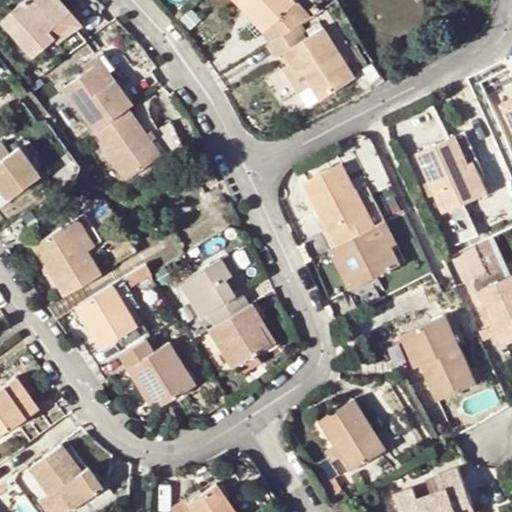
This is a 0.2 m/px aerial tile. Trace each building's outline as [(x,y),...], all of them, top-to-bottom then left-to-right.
[(20,0),(0,18),(0,19),(31,55),(52,37),(56,41),(79,20),(69,8),(64,12),(53,0),(20,0)] [(61,0),(53,0),(64,12),(69,8),(61,0)] [(288,4),(292,0),(234,0),(241,7),(246,2),(266,24),(288,4)] [(308,14),(294,0),(292,0),(288,4),(302,18),(308,14)] [(246,2),(241,7),(262,28),(266,24),(246,2)] [(266,24),(276,34),(296,22),(297,21),(302,18),(288,4),(266,24)] [(299,66),(309,82),(318,96),(352,74),(328,36),(320,24),(304,35),(296,22),(276,34),(271,37),(267,40),(275,54),(282,50),(288,60),(294,69),(299,66)] [(266,24),(262,28),(271,37),(276,34),(266,24)] [(297,89),(309,82),(299,66),(294,69),(288,60),(281,64),(297,89)] [(62,85),(91,129),(126,104),(131,100),(113,76),(107,81),(100,72),(93,62),(86,67),(62,85)] [(106,68),(100,72),(107,81),(113,76),(106,68)] [(511,82),(494,92),(499,102),(511,95),(511,82)] [(511,98),(501,104),(511,128),(511,98)] [(159,151),(126,104),(91,129),(125,177),(138,167),(159,151)] [(155,126),(170,153),(184,144),(169,118),(155,126)] [(461,129),(453,133),(480,191),(487,188),(461,129)] [(453,133),(416,150),(442,209),(480,191),(453,133)] [(0,184),(7,194),(38,172),(18,143),(8,151),(0,140),(0,139),(0,184)] [(347,236),(373,223),(341,160),(304,180),(330,232),(342,227),(347,236)] [(203,174),(208,183),(218,179),(213,169),(203,174)] [(76,216),(70,220),(86,248),(93,243),(76,216)] [(347,236),(328,247),(348,286),(399,260),(386,234),(391,231),(384,217),(373,223),(347,236)] [(33,242),(64,293),(77,285),(100,271),(86,248),(70,220),(33,242)] [(227,250),(219,254),(229,271),(237,266),(227,250)] [(222,317),(248,301),(240,287),(234,290),(224,275),(229,271),(219,254),(178,279),(200,313),(206,310),(214,322),(222,317)] [(504,342),(511,338),(511,276),(480,290),(504,342)] [(112,281),(75,304),(100,345),(137,322),(112,281)] [(232,364),(271,340),(258,321),(262,318),(251,299),(248,301),(222,317),(214,322),(208,325),(232,364)] [(424,360),(421,362),(437,396),(477,379),(447,315),(446,311),(410,326),(424,360)] [(275,337),(262,318),(258,321),(271,340),(275,337)] [(424,360),(410,326),(399,331),(414,365),(421,362),(424,360)] [(169,338),(126,363),(142,389),(147,386),(157,404),(195,381),(169,338)] [(17,374),(0,385),(0,431),(38,405),(17,374)] [(147,386),(142,389),(152,407),(157,404),(147,386)] [(386,445),(354,395),(319,417),(350,467),(386,445)] [(86,463),(79,468),(74,471),(69,464),(73,460),(61,442),(28,466),(47,492),(54,486),(68,506),(101,483),(86,463)] [(79,468),(73,460),(69,464),(74,471),(79,468)] [(443,468),(445,475),(447,482),(433,486),(417,492),(412,480),(394,486),(402,511),(469,511),(475,510),(459,463),(443,468)] [(431,480),(433,486),(447,482),(445,475),(431,480)] [(187,494),(176,502),(172,504),(177,511),(236,511),(239,510),(218,479),(190,498),(187,494)]
